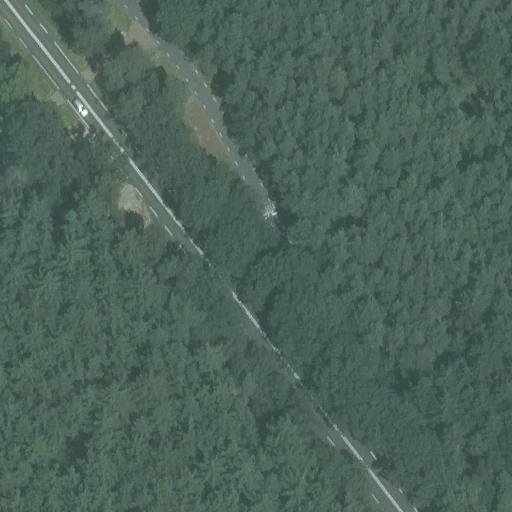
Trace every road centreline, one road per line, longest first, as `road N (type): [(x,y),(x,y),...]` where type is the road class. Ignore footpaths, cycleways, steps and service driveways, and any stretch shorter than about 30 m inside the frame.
road 1 (primary): [(400,511),(5,0)]
road 2 (unclassified): [(470,511),(345,351),(202,92),(127,0)]
